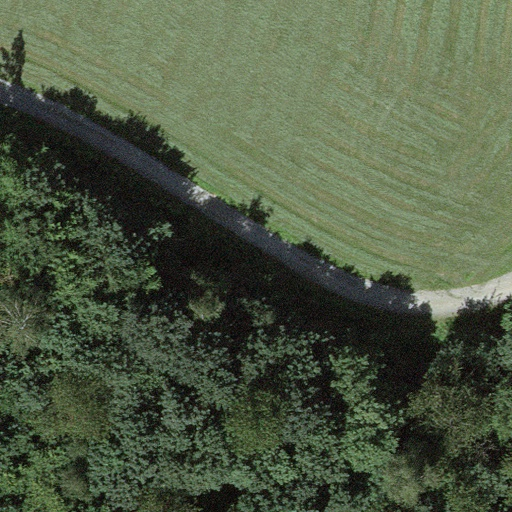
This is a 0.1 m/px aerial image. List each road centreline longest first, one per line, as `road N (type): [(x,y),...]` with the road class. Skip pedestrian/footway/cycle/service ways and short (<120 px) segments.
road 1 (track): [(0,98),(33,109),(332,291),(399,312),(471,304),(511,282)]
road 2 (track): [(326,511),(351,481),(400,384),(399,312)]
